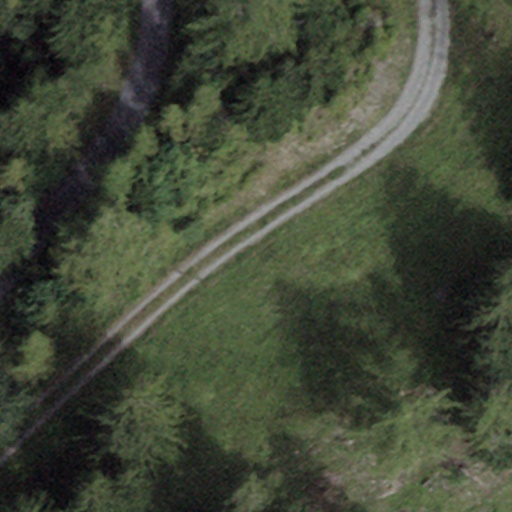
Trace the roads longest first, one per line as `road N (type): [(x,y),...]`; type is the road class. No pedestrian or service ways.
road 1 (track): [(0,444),(179,281),(402,125),(428,96),(438,60),(429,0)]
road 2 (track): [(159,0),(154,57),(139,102),(0,287)]
